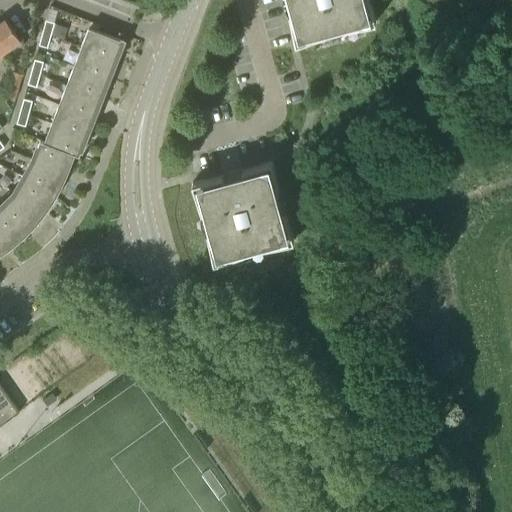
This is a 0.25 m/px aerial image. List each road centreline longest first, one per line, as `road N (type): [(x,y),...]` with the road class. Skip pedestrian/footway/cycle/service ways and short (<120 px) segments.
road 1 (tertiary): [(341,511),(315,446),(264,387),(187,321),(146,246)]
road 2 (tertiary): [(146,246),(138,132),(171,40)]
road 3 (residential): [(0,301),(61,263),(146,246)]
